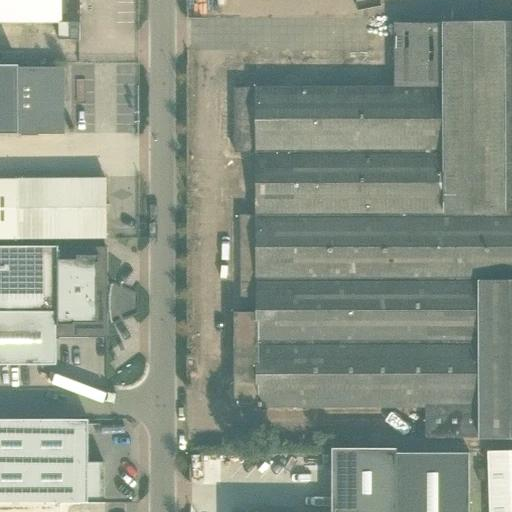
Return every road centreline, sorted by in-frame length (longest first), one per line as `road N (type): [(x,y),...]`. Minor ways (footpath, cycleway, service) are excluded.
road 1 (unclassified): [(162,405),(166,0)]
road 2 (unclassified): [(162,405),(0,403)]
